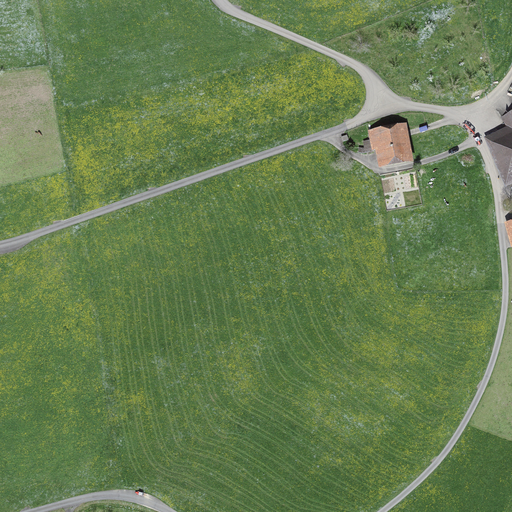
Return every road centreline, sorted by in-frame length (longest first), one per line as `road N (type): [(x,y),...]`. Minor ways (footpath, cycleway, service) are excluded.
road 1 (track): [(471,114),(495,186),(505,268),(500,333),(462,426),(381,511)]
road 2 (track): [(0,245),(347,125),(375,98)]
road 3 (track): [(375,98),(358,66),(219,0)]
road 4 (track): [(171,511),(118,494),(29,511)]
